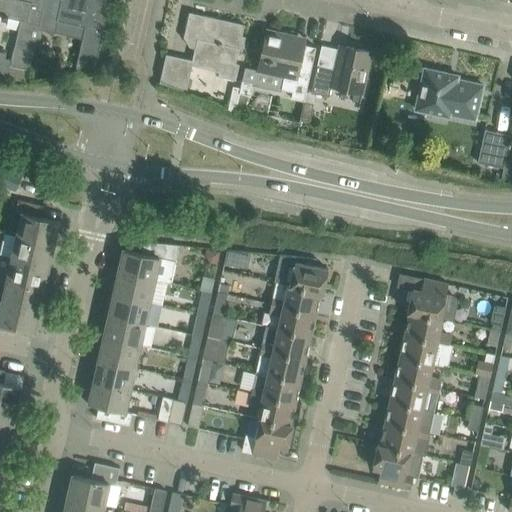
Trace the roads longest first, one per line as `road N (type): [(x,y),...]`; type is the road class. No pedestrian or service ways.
road 1 (tertiary): [(111,167),(275,184),(511,236)]
road 2 (tertiary): [(511,207),(331,180),(123,110)]
road 3 (residential): [(307,488),(53,428)]
road 4 (residential): [(307,488),(361,261)]
road 5 (residential): [(69,359),(111,167)]
road 6 (tertiary): [(123,110),(0,97)]
